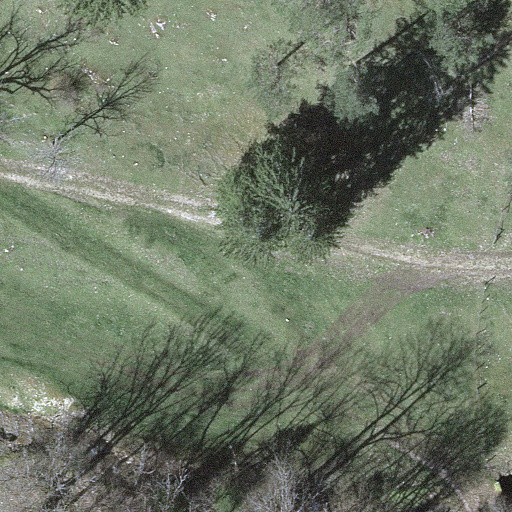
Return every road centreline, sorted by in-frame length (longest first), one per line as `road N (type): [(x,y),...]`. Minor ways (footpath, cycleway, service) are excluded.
road 1 (track): [(0,199),(444,464),(485,511)]
road 2 (track): [(0,173),(511,268)]
